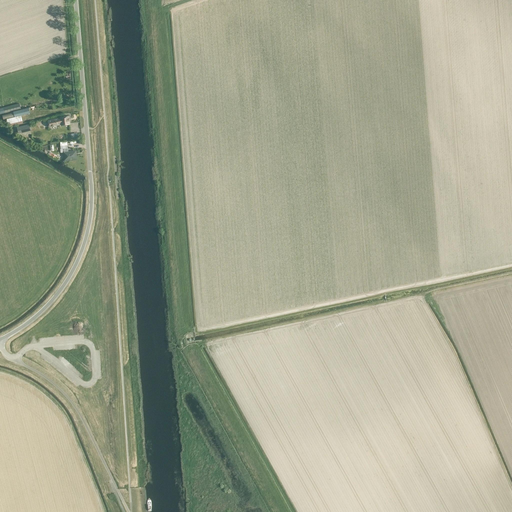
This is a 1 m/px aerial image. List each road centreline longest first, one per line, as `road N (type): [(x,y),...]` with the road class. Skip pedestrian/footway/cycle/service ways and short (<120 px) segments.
road 1 (unclassified): [(0,339),(55,295),(89,223),(75,0)]
road 2 (unclassified): [(112,479),(66,396),(0,344)]
